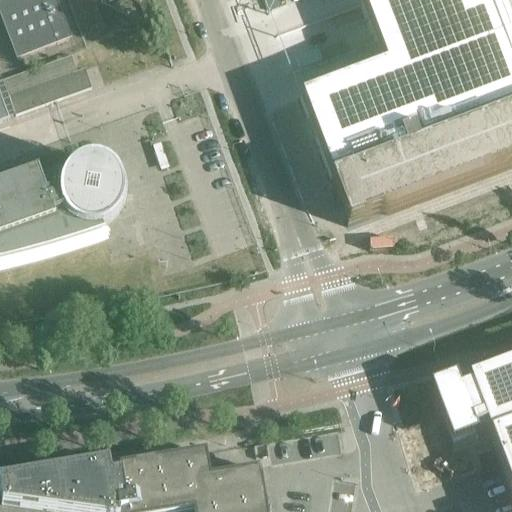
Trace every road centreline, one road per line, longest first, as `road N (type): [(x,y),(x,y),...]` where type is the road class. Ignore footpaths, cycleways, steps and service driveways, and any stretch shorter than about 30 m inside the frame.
road 1 (primary): [(0,418),(118,403),(345,354)]
road 2 (unclassified): [(212,0),(332,324)]
road 3 (primary): [(332,324),(0,391)]
road 4 (primary): [(511,267),(332,324)]
road 5 (primary): [(345,354),(511,297)]
